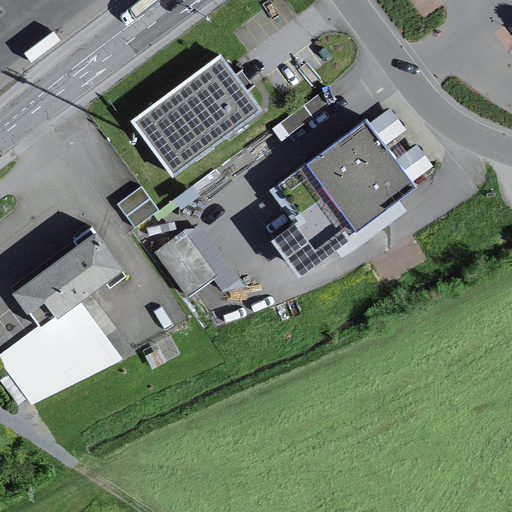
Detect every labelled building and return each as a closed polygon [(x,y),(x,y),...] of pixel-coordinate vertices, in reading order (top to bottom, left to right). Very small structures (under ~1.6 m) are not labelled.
[(221,56),(134,120),(173,173),(260,108),(240,82),(221,56)] [(328,87),(273,129),(282,140),(337,99),(328,87)] [(390,108),(370,123),(387,144),(407,129),(390,108)] [(366,118),(277,184),(301,215),(271,238),(298,274),(335,247),(399,199),(418,184),(415,180),(398,159),(387,144),(370,123),(366,118)] [(418,144),(398,159),(415,180),(434,165),(418,144)] [(142,186),(118,204),(136,227),(160,210),(142,186)] [(399,199),(335,247),(341,257),(352,251),(407,210),(399,199)] [(185,229),(156,251),(189,295),(218,273),(185,229)] [(0,355),(0,356),(33,403),(123,357),(80,299),(123,265),(97,230),(16,290),(40,326),(0,355)] [(160,349),(145,356),(152,369),(167,362),(160,349)]
